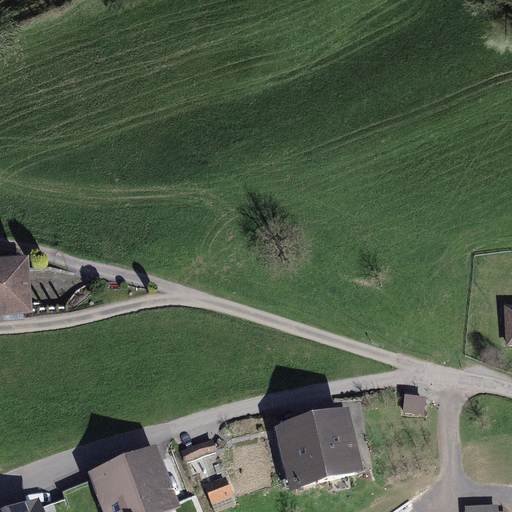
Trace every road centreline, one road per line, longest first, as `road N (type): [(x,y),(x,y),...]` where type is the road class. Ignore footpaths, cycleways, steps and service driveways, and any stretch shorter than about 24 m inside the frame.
road 1 (residential): [(511,388),(449,377),(186,293),(0,327)]
road 2 (track): [(186,293),(0,242)]
road 3 (track): [(449,377),(449,511)]
